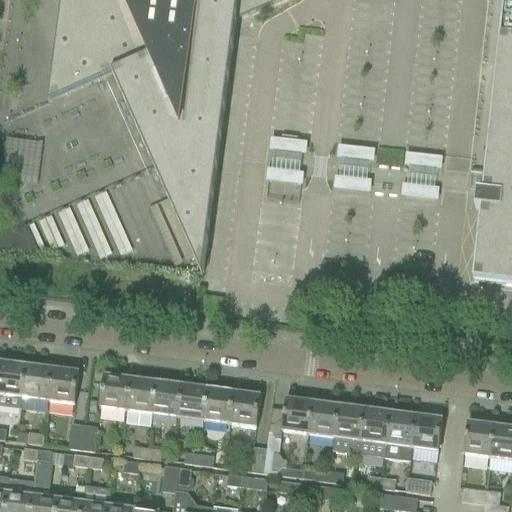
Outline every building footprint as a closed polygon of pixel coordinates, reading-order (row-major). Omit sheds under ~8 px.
[(62,0),(49,99),(58,95),(111,72),(113,77),(203,279),(236,22),(271,7),(286,0),(62,0)] [(491,176),(491,178),(489,196),(477,195),(475,211),(481,212),(474,284),(511,288),(511,0),(504,0),(486,176),(491,176)] [(282,139),(280,150),(295,152),(296,141),(282,139)] [(411,155),(409,166),(444,171),(446,160),(411,155)] [(441,202),(443,182),(410,178),(408,198),(441,202)] [(111,194),(30,225),(45,264),(94,245),(101,263),(133,251),(111,194)] [(350,309),(399,315),(400,306),(351,300),(350,309)] [(405,316),(438,319),(439,310),(406,307),(405,316)] [(444,320),(478,324),(478,314),(445,311),(444,320)] [(484,324),(511,327),(511,317),(485,315),(484,324)] [(27,369),(1,365),(0,370),(0,411),(21,414),(23,401),(27,369)] [(53,372),(27,369),(23,401),(48,404),(53,372)] [(79,375),(53,372),(48,404),(75,408),(79,375)] [(100,411),(127,415),(131,382),(104,379),(100,411)] [(127,415),(153,418),(157,386),(131,382),(127,415)] [(153,418),(178,421),(183,389),(157,386),(153,418)] [(178,421),(204,425),(208,392),(183,389),(178,421)] [(204,425),(230,428),(234,396),(208,392),(204,425)] [(234,396),(230,428),(257,432),(261,399),(234,396)] [(267,453),(264,477),(271,478),(276,479),(277,476),(282,472),(286,473),(287,465),(283,465),(279,458),(281,435),(309,438),(313,406),(286,402),(284,414),(273,413),(267,453)] [(338,409),(313,406),(309,438),(334,442),(338,409)] [(365,413),(338,409),(334,442),(332,456),(358,459),(365,413)] [(390,416),(365,413),(358,459),(384,462),(390,416)] [(416,420),(390,416),(384,462),(410,466),(412,452),(416,420)] [(442,423),(416,420),(412,452),(438,456),(442,423)] [(463,459),(491,463),(495,430),(467,426),(463,459)] [(71,428),(68,453),(81,455),(82,454),(84,435),(85,431),(85,430),(71,428)] [(82,454),(81,455),(95,457),(98,432),(85,430),(85,431),(84,435),(82,454)] [(491,463),(511,465),(511,431),(495,430),(491,463)] [(27,448),(42,450),(44,438),(29,436),(27,448)] [(132,461),(147,463),(148,453),(133,451),(132,461)] [(253,451),(250,475),(264,477),(267,453),(266,453),(253,451)] [(23,463),(37,464),(38,454),(24,453),(23,463)] [(148,453),(147,463),(161,464),(162,454),(148,453)] [(38,454),(37,464),(51,466),(52,456),(38,454)] [(185,457),(183,468),(198,470),(199,459),(185,457)] [(64,458),(62,472),(73,474),(74,470),(73,470),(74,460),(64,458)] [(74,460),(73,470),(74,470),(87,472),(89,461),(74,459),(74,460)] [(199,459),(198,470),(212,471),(214,461),(199,459)] [(89,461),(87,472),(102,474),(103,463),(89,461)] [(34,487),(30,511),(56,511),(58,502),(43,500),(43,495),(49,495),(53,466),(51,466),(37,464),(34,487)] [(125,465),(123,477),(138,479),(140,467),(125,465)] [(161,495),(175,496),(178,472),(165,470),(161,495)] [(172,511),(212,511),(196,510),(188,498),(188,491),(193,491),(194,484),(190,481),(191,474),(178,472),(175,496),(172,511)] [(314,484),(314,485),(328,487),(329,476),(315,475),(314,484)] [(329,476),(328,487),(343,489),(345,478),(329,476)] [(228,491),(240,493),(242,481),(229,479),(228,491)] [(367,480),(365,492),(380,494),(382,482),(367,480)] [(242,481),(241,492),(266,495),(267,484),(242,481)] [(0,482),(0,511),(5,511),(9,483),(0,482)] [(382,482),(380,494),(394,495),(395,484),(382,482)] [(5,511),(30,511),(34,487),(9,483),(5,511)] [(407,483),(405,497),(430,500),(432,486),(407,483)] [(277,496),(291,498),(293,487),(279,485),(277,496)] [(291,498),(316,501),(318,491),(293,487),(291,498)] [(82,511),(107,511),(108,508),(110,493),(85,490),(82,511)] [(318,491),(316,501),(328,503),(329,492),(318,491)] [(329,492),(328,503),(342,504),(343,494),(329,492)] [(462,492),(460,506),(484,509),(485,509),(487,495),(462,492)] [(343,494),(342,504),(355,506),(356,496),(357,495),(343,494)] [(485,509),(484,511),(508,511),(509,511),(499,509),(500,498),(500,497),(487,495),(485,509)] [(58,502),(56,511),(82,511),(84,497),(74,496),(73,504),(58,502)] [(379,498),(377,511),(392,511),(394,500),(379,498)] [(394,500),(392,511),(416,511),(417,503),(394,500)]
